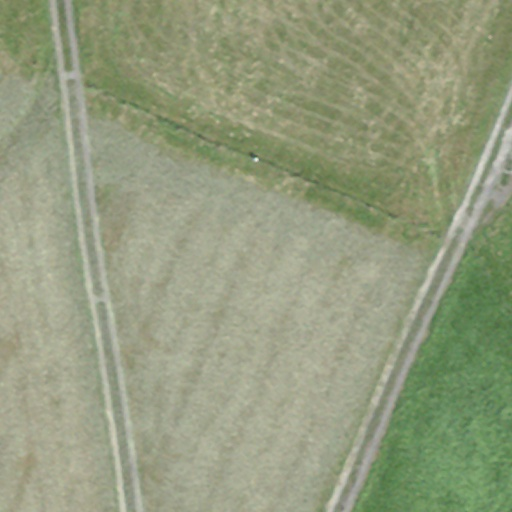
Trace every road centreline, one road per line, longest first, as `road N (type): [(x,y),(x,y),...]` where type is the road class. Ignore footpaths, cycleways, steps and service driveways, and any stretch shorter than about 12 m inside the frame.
road 1 (track): [(82,0),(149,511)]
road 2 (track): [(323,511),(511,82)]
